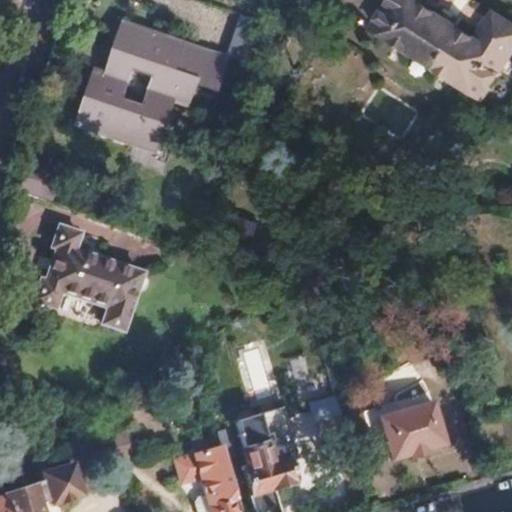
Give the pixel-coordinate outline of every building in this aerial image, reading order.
[(372,28),(481,97),(511,49),(511,7),(501,0),(485,25),(445,0),(339,0),(375,22),(372,28)] [(208,45),(119,17),(102,71),(90,67),(72,127),(163,155),(178,107),(188,110),(208,45)] [(381,85),(360,114),(400,141),(420,112),(381,85)] [(48,198),(55,176),(28,166),(20,188),(48,198)] [(59,289),(107,305),(101,321),(121,327),(141,269),(74,246),(79,232),(59,225),(52,246),(56,247),(45,279),(40,277),(33,298),(53,305),(59,289)] [(253,399),(269,396),(259,348),(243,351),(253,399)] [(292,378),(308,374),(303,356),(288,360),(292,378)] [(340,435),(336,424),(328,399),(301,410),(306,423),(309,422),(317,444),(340,435)] [(433,404),(380,419),(392,462),(410,456),(412,461),(431,456),(429,451),(446,446),(433,404)] [(289,449),(277,408),(230,420),(244,469),(240,471),(251,511),(275,511),(270,489),(292,483),(285,458),(283,451),(289,449)] [(134,455),(127,428),(111,433),(119,460),(134,455)] [(230,442),(226,428),(214,432),(218,445),(230,442)] [(237,511),(219,446),(175,460),(181,483),(199,477),(205,496),(196,499),(193,503),(196,511),(237,511)] [(291,456),(289,449),(283,451),(285,458),(291,456)] [(51,484),(39,487),(10,495),(11,498),(0,500),(0,511),(44,511),(44,508),(59,504),(64,507),(89,501),(81,469),(50,477),(51,484)]
